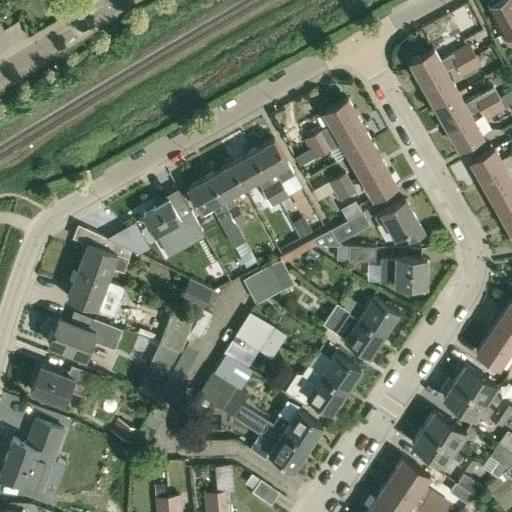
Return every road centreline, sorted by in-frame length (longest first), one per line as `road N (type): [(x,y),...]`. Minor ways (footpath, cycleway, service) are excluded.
road 1 (residential): [(323,506),(474,288),(478,267),(471,234),(364,46)]
road 2 (residential): [(0,352),(45,220),(364,46)]
road 3 (residential): [(323,506),(229,446),(182,446),(167,437),(168,419),(239,294)]
road 4 (residential): [(0,78),(122,0)]
